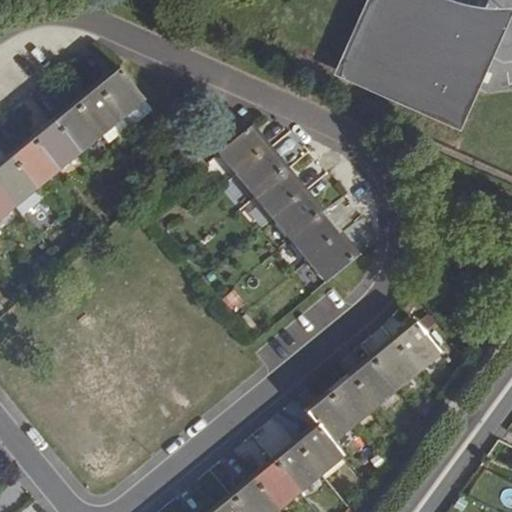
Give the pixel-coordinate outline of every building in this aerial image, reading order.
[(491,31),(423,0),(374,0),(341,74),(459,127),(474,87),(470,86),(484,56),(488,57),(495,41),(491,31)] [(423,0),(491,31),(495,41),(508,12),(469,9),(441,0),(423,0)] [(7,156),(0,161),(0,219),(15,207),(36,190),(57,172),(79,154),(102,135),(123,118),(146,99),(118,65),(95,84),(74,101),(51,120),(29,138),(7,156)] [(131,127),(154,109),(146,99),(123,118),(130,126),(131,127)] [(123,118),(102,135),(109,143),(130,126),(123,118)] [(221,152),(241,176),(258,197),(275,217),(294,239),(312,261),(327,280),(357,257),(340,237),(322,215),(304,193),(287,173),(270,152),(250,129),(221,152)] [(173,145),(162,154),(169,162),(180,153),(173,145)] [(161,165),(155,171),(163,180),(170,174),(161,165)] [(36,190),(15,207),(22,215),(42,198),(36,190)] [(234,289),(222,299),(232,311),(244,301),(234,289)] [(250,476),(229,493),(208,511),(206,511),(274,511),(278,509),(299,492),(321,475),(344,456),(333,442),(354,424),(375,408),(397,389),(418,372),(441,353),(414,319),(391,338),(369,356),(347,374),(326,391),(305,408),(315,421),(293,440),(272,458),(250,476)] [(378,455),(371,460),(377,468),(385,463),(378,455)] [(463,494),(451,511),(452,511),(466,511),(474,500),(463,494)]
